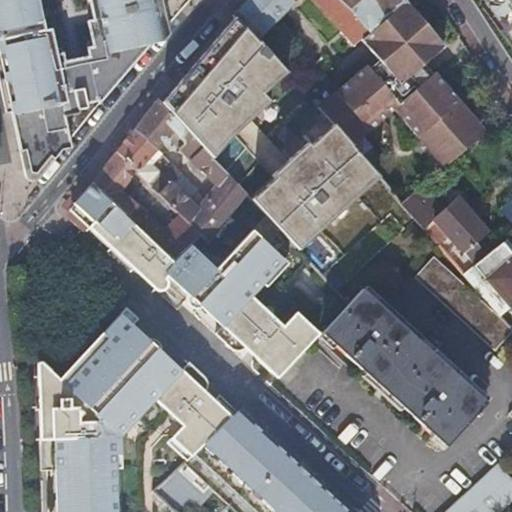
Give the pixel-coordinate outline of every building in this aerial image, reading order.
[(0,0),(0,76),(9,122),(14,121),(21,119),(30,153),(50,159),(78,126),(77,120),(88,117),(86,106),(95,105),(184,1),(183,0),(88,0),(94,28),(90,29),(94,55),(87,56),(89,65),(65,70),(64,61),(57,61),(53,36),(46,37),(38,0),(0,0)] [(21,119),(14,121),(17,134),(30,185),(32,188),(34,189),(38,189),(40,187),(41,186),(194,5),(193,1),(190,0),(185,0),(184,1),(95,105),(86,106),(88,117),(77,120),(78,126),(50,159),(30,153),(21,119)] [(256,39),(294,2),(295,0),(314,0),(354,45),(360,39),(366,34),(366,33),(336,0),(246,0),(232,16),(234,18),(256,39)] [(369,69),(373,65),(376,63),(378,61),(360,39),(354,45),(314,0),(295,0),(294,2),(256,39),(277,59),(317,106),(348,81),(366,66),(369,69)] [(352,145),(395,109),(444,167),(485,134),(434,72),(432,75),(424,65),(444,47),(405,0),(366,33),(366,34),(360,39),(378,61),(376,63),(373,65),(369,69),(366,66),(348,81),(317,106),(328,118),(336,127),(352,145)] [(336,0),(366,33),(405,0),(336,0)] [(511,0),(484,0),(511,39),(511,0)] [(277,59),(256,39),(234,18),(161,104),(227,173),(234,181),(266,150),(268,152),(286,135),(284,133),(301,117),(321,140),(336,127),(328,118),(317,106),(277,59)] [(217,184),(227,173),(161,104),(157,100),(135,128),(156,150),(168,136),(175,129),(187,141),(181,148),(216,184),(217,184)] [(162,155),(156,150),(135,128),(117,152),(137,172),(160,195),(171,184),(172,185),(182,175),(172,166),(166,173),(156,172),(151,167),(162,155)] [(168,136),(181,148),(187,141),(175,129),(168,136)] [(117,152),(93,183),(156,244),(174,262),(187,250),(190,246),(200,236),(188,224),(182,217),(166,233),(131,198),(138,191),(129,183),(137,172),(117,152)] [(229,216),(247,195),(236,183),(234,181),(227,173),(217,184),(216,184),(196,209),(198,212),(188,224),(200,236),(207,242),(229,216)] [(93,183),(73,210),(144,279),(152,278),(159,285),(166,277),(168,275),(184,289),(189,294),(197,285),(205,292),(195,302),(198,305),(202,300),(225,321),(220,325),(227,332),(232,327),(235,330),(242,324),(245,327),(239,333),(245,340),(240,345),(242,347),(276,378),(318,333),(294,312),(282,326),(250,297),(246,294),(265,273),(269,277),(284,260),(268,245),(281,231),(266,215),(225,261),(217,269),(208,262),(190,246),(187,250),(174,262),(156,244),(93,183)] [(196,209),(172,185),(171,184),(160,195),(182,217),(188,224),(198,212),(196,209)] [(471,259),(477,254),(483,248),(476,241),(488,230),(459,196),(433,219),(462,251),(463,250),(471,259)] [(511,201),(503,208),(511,220),(511,201)] [(474,264),(510,306),(511,304),(511,254),(501,242),(474,264)] [(511,327),(434,256),(425,266),(415,276),(494,350),(511,331),(511,327)] [(288,264),(284,260),(269,277),(265,273),(246,294),(250,297),(263,284),(267,287),(288,264)] [(144,279),(156,291),(158,292),(161,294),(165,294),(168,292),(170,289),(171,287),(171,283),(169,280),(166,277),(159,285),(152,278),(144,279)] [(184,289),(182,291),(181,293),(179,296),(179,298),(180,302),(181,303),(184,305),(188,306),(192,305),(193,304),(195,302),(205,292),(197,285),(189,294),(184,289)] [(447,446),(488,401),(363,288),(322,333),(447,446)] [(202,300),(198,305),(220,325),(225,321),(202,300)] [(192,393),(197,387),(193,383),(200,376),(184,362),(177,369),(118,312),(56,377),(61,382),(69,374),(100,341),(117,323),(142,347),(172,375),(168,380),(175,387),(179,382),(184,387),(192,393)] [(100,341),(111,352),(114,356),(130,341),(139,350),(142,347),(117,323),(100,341)] [(227,332),(220,325),(212,334),(230,352),(234,351),(237,350),(239,349),(242,347),(240,345),(245,340),(239,333),(245,327),(242,324),(235,330),(232,327),(227,332)] [(152,397),(162,407),(184,387),(179,382),(175,387),(168,380),(172,375),(142,347),(139,350),(130,341),(114,356),(111,352),(78,383),(48,412),(69,435),(64,440),(93,473),(112,455),(118,449),(116,435),(130,421),(127,415),(145,397),(152,397)] [(78,383),(111,352),(100,341),(69,374),(78,383)] [(48,412),(78,383),(69,374),(61,382),(56,377),(47,368),(41,374),(38,375),(39,401),(48,412)] [(191,450),(202,440),(209,434),(193,419),(210,400),(197,387),(192,393),(184,387),(162,407),(167,411),(172,407),(177,411),(173,417),(180,424),(172,432),(191,450)] [(127,415),(130,421),(152,397),(145,397),(127,415)] [(228,416),(210,400),(193,419),(209,434),(228,416)] [(48,412),(39,401),(40,420),(44,421),(54,421),(55,451),(50,451),(52,469),(60,468),(61,511),(112,511),(112,493),(93,473),(64,440),(69,435),(48,412)] [(172,407),(167,411),(173,417),(177,411),(172,407)] [(345,511),(236,409),(228,416),(209,434),(202,440),(191,450),(179,461),(233,511),(345,511)] [(50,437),(50,451),(55,451),(54,421),(44,421),(40,420),(36,419),(37,437),(50,437)] [(112,455),(93,473),(112,493),(111,468),(113,468),(113,467),(112,455)] [(511,462),(506,456),(498,465),(509,479),(511,475),(511,462)] [(511,475),(509,479),(498,465),(445,511),(496,511),(507,503),(511,498),(511,475)] [(61,511),(60,468),(52,469),(53,511),(61,511)]
